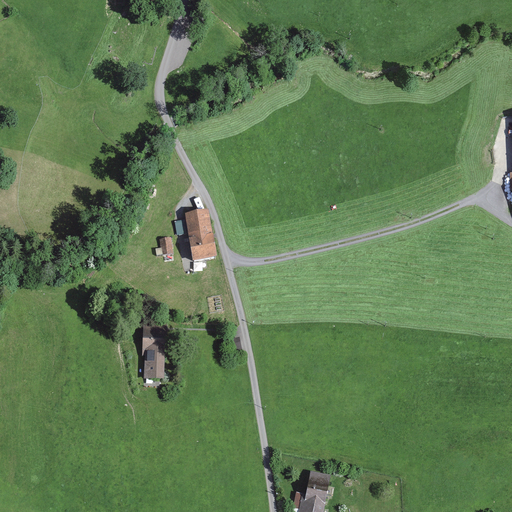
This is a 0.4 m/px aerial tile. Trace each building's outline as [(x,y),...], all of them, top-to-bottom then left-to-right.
[(208,211),(187,215),(188,220),(190,233),(195,261),(216,258),(208,211)] [(190,233),(188,220),(181,221),(176,222),(178,235),(190,233)] [(171,239),(161,240),(162,248),(156,249),(157,256),(174,254),(171,239)] [(165,329),(143,328),(143,356),(146,356),(146,378),(164,378),(165,329)] [(326,511),(333,479),(309,474),(301,511),(326,511)]
